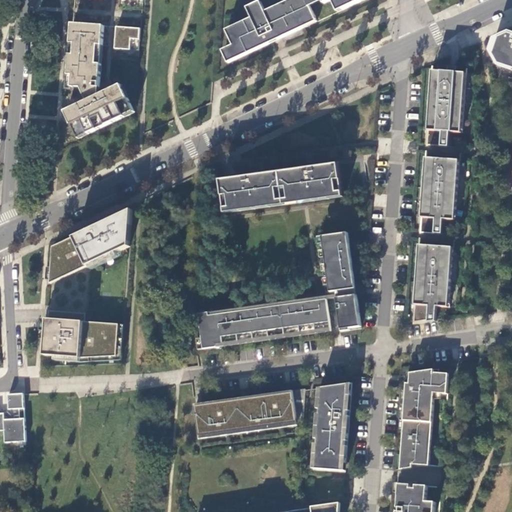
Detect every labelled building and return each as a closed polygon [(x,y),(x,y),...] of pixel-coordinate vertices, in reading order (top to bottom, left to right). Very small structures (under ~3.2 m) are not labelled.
[(307,0),(293,0),(266,13),(263,8),(250,14),(253,20),(232,30),(239,45),(235,47),(228,50),(234,63),(279,41),(305,29),(303,24),(316,18),(310,6),(307,1),(307,0)] [(322,0),(325,4),(333,0),(338,0),(343,10),(364,0),(322,0)] [(338,0),(333,0),(339,12),(343,10),(338,0)] [(261,3),(248,9),(250,14),(263,8),(261,3)] [(316,18),(303,24),(305,29),(318,22),(316,18)] [(124,89),(109,96),(109,92),(109,90),(109,89),(108,87),(107,86),(105,86),(103,86),(102,86),(107,28),(75,26),(70,89),(84,90),(90,104),(72,113),(78,126),(74,128),(80,141),(137,116),(124,89)] [(117,52),(140,54),(142,32),(119,30),(117,52)] [(232,30),(227,32),(235,47),(239,45),(232,30)] [(511,35),(502,33),(492,53),(499,63),(511,67),(511,35)] [(228,50),(224,53),(230,65),(234,63),(228,50)] [(468,132),(468,75),(436,72),(433,130),(443,130),(444,146),(454,146),(456,132),(468,132)] [(68,115),(74,128),(78,126),(72,113),(68,115)] [(456,223),(460,163),(426,161),(424,218),(434,221),(433,237),(445,239),(447,223),(456,223)] [(339,167),(221,184),(225,211),(343,195),(339,167)] [(52,284),(130,247),(133,211),(54,248),(52,284)] [(349,234),(329,236),(337,292),(357,290),(349,234)] [(329,236),(324,237),(332,293),(337,292),(329,236)] [(450,311),(453,249),(423,248),(417,306),(431,308),(431,324),(438,323),(439,310),(450,311)] [(358,296),(354,297),(358,325),(351,326),(351,329),(362,328),(358,296)] [(354,297),(338,299),(342,328),(351,326),(358,325),(354,297)] [(210,318),(205,319),(208,346),(217,345),(332,329),(328,302),(317,303),(317,302),(308,303),(308,304),(287,307),(287,306),(276,307),(277,309),(256,312),(255,310),(246,312),(246,313),(225,316),(225,314),(215,316),(215,317),(210,318)] [(49,313),(46,356),(81,359),(118,357),(120,326),(86,323),(86,314),(49,313)] [(210,313),(199,315),(204,350),(218,348),(217,345),(208,346),(205,319),(210,318),(210,313)] [(448,395),(450,375),(439,374),(440,370),(411,374),(410,384),(407,384),(401,464),(401,470),(413,469),(413,465),(430,466),(435,394),(448,395)] [(350,385),(323,389),(317,470),(343,472),(350,385)] [(306,391),(294,393),(298,423),(304,422),(306,391)] [(199,406),(195,406),(200,437),(298,423),(294,393),(199,406)] [(9,395),(10,410),(12,410),(12,413),(17,413),(17,410),(25,409),(24,394),(10,395),(9,395)] [(27,443),(26,419),(12,420),(5,420),(4,414),(0,414),(0,431),(5,431),(6,444),(27,443)] [(412,486),(400,485),(398,508),(401,508),(400,511),(435,511),(437,503),(427,502),(428,487),(417,486),(417,489),(411,489),(412,486)]
